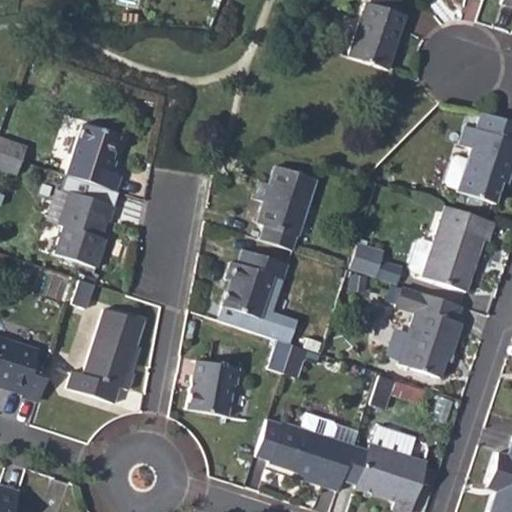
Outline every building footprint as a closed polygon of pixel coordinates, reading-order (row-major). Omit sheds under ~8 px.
[(368,0),(367,3),(398,13),(401,0),(368,0)] [(365,2),(347,57),(386,70),(405,15),(398,13),(367,3),(365,2)] [(457,190),(457,192),(494,205),(503,176),(509,178),(511,167),(511,123),(481,113),(476,129),(465,126),(459,145),(470,148),(466,161),(456,157),(451,159),(444,182),(446,187),(457,190)] [(79,126),(61,175),(112,193),(118,177),(105,173),(117,140),(79,126)] [(0,137),(0,153),(20,160),(25,146),(0,137)] [(0,153),(0,170),(14,175),(20,160),(0,153)] [(267,227),(262,241),(296,252),(319,181),(279,168),(273,187),(263,183),(257,199),(268,203),(260,225),(267,227)] [(61,229),(53,257),(94,272),(104,243),(99,241),(104,225),(107,226),(117,194),(112,193),(61,175),(55,192),(68,196),(57,227),(61,229)] [(421,276),(421,278),(465,293),(483,241),(487,242),(493,223),(444,207),(431,245),(421,242),(416,244),(408,268),(410,273),(421,276)] [(384,252),(358,243),(350,269),(375,277),(384,252)] [(225,308),(239,312),(257,318),(263,320),(277,280),(287,282),(292,267),(247,252),(242,266),(235,264),(229,281),(234,282),(225,308)] [(74,281),(67,305),(81,310),(89,286),(74,281)] [(462,307),(399,287),(393,303),(403,306),(409,305),(417,308),(398,366),(438,378),(446,355),(450,356),(460,325),(456,324),(462,307)] [(67,373),(61,390),(109,407),(114,390),(124,393),(130,376),(123,374),(139,324),(100,311),(78,377),(67,373)] [(239,312),(234,327),(252,333),(257,318),(239,312)] [(18,395),(35,401),(48,362),(32,356),(34,351),(0,340),(0,385),(3,386),(2,388),(19,393),(18,395)] [(292,347),(282,376),(297,380),(304,361),(307,351),(292,347)] [(307,351),(304,361),(318,365),(322,356),(307,351)] [(195,363),(192,378),(203,380),(205,365),(195,363)] [(203,380),(192,378),(186,412),(228,419),(234,388),(237,388),(240,371),(205,365),(203,380)] [(392,382),(377,377),(368,406),(382,411),(388,394),(392,382)] [(423,392),(392,382),(388,394),(419,404),(423,392)] [(268,464),(298,474),(322,482),(320,487),(337,493),(341,481),(352,447),(331,440),(335,429),(332,425),(305,416),(300,430),(281,424),(268,464)] [(369,446),(353,441),(352,447),(341,481),(356,486),(369,446)] [(356,486),(355,488),(395,501),(392,510),(396,511),(410,511),(427,465),(369,446),(356,486)] [(498,454),(487,486),(499,491),(491,511),(511,511),(511,448),(509,457),(498,454)] [(298,474),(296,479),(320,487),(322,482),(298,474)] [(0,511),(8,511),(15,493),(0,487),(0,511)]
